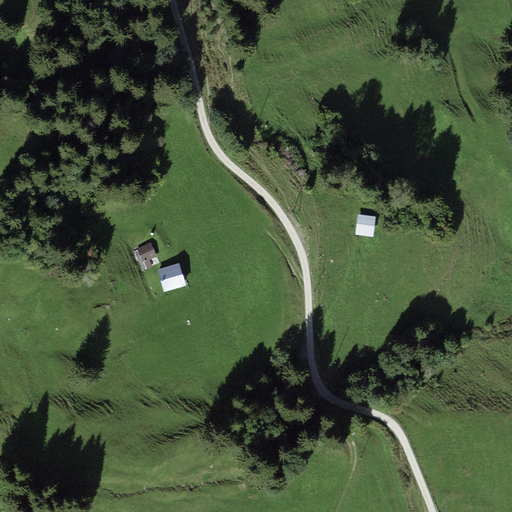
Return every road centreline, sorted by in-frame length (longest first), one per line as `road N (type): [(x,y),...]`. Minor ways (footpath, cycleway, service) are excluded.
road 1 (track): [(310,343),(301,361),(312,407),(350,437),(355,454),(338,511)]
road 2 (track): [(199,233),(234,223),(261,226),(307,290)]
